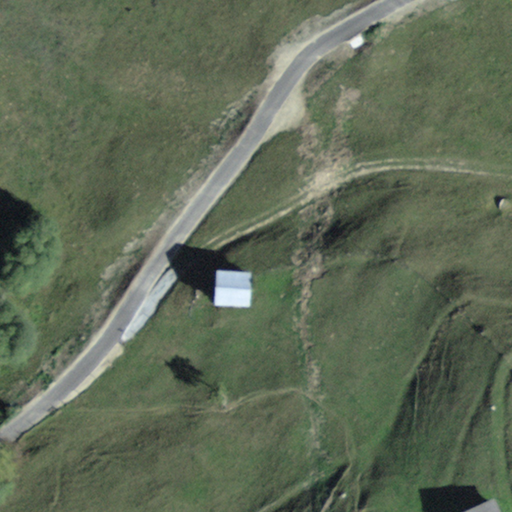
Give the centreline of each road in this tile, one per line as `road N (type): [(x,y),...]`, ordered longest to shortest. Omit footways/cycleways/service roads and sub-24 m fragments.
road 1 (track): [(0,440),(93,350),(317,44),(391,0)]
road 2 (track): [(511,169),(412,157),(360,161),(202,243),(164,275),(135,324),(93,350)]
